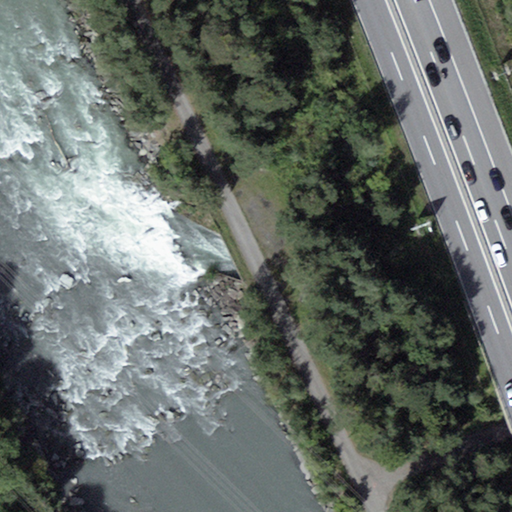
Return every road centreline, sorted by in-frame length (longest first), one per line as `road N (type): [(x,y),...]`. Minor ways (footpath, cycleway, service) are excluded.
road 1 (track): [(352,474),(137,0)]
road 2 (trunk): [(369,0),(511,366)]
road 3 (trunk): [(511,251),(413,0)]
road 4 (track): [(511,424),(352,474)]
